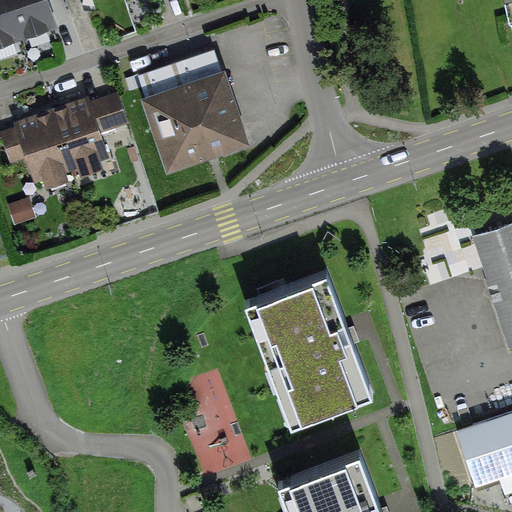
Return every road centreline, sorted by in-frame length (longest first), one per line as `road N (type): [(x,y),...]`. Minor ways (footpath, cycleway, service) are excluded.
road 1 (secondary): [(0,299),(345,182)]
road 2 (residential): [(268,0),(0,90)]
road 3 (residential): [(345,182),(298,0)]
road 4 (secondary): [(345,182),(511,126)]
